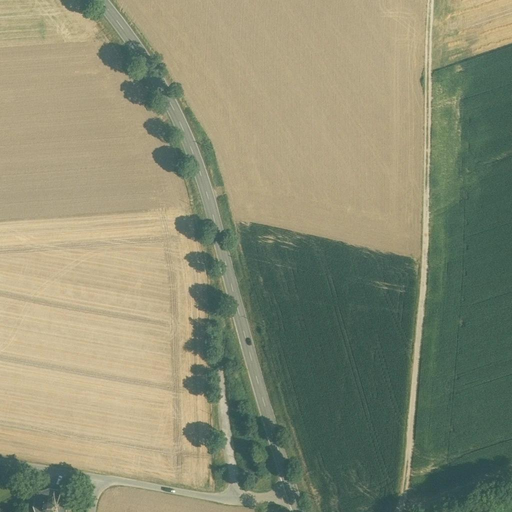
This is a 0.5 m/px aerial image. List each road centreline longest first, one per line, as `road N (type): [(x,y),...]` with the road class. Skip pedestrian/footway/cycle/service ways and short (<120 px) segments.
road 1 (secondary): [(102,0),(190,125),(292,493)]
road 2 (track): [(428,0),(414,403),(396,511)]
road 3 (unclassified): [(94,479),(241,499),(292,493)]
